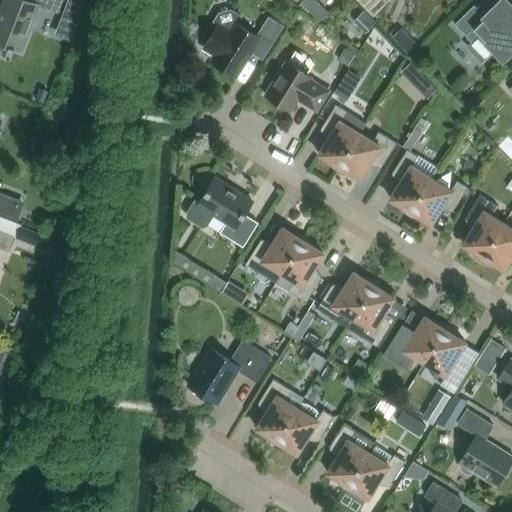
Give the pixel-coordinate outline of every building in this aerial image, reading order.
[(58,13),(62,0),(32,0),(32,2),(25,0),(3,0),(0,10),(0,42),(21,51),(39,6),(58,13)] [(68,0),(62,15),(55,35),(71,41),(78,21),(86,0),(68,0)] [(315,0),(302,0),(300,2),(319,21),(328,12),(315,0)] [(482,61),(494,49),(503,58),(511,49),(511,8),(504,0),(501,0),(485,16),(474,5),(454,24),(472,42),(468,46),(482,61)] [(256,36),(237,24),(242,17),(231,10),(218,13),(213,22),(218,25),(204,47),(216,55),(212,62),(235,76),(250,52),(262,60),(284,26),(268,16),(256,36)] [(401,47),(407,53),(417,44),(411,38),(401,47)] [(357,50),(348,44),(345,49),(344,48),(337,59),(347,66),(357,50)] [(286,60),(265,95),(291,111),(298,99),(317,110),(329,90),(310,78),(312,76),(286,60)] [(411,62),(401,72),(427,98),(436,89),(437,88),(411,62)] [(511,73),(503,82),(511,90),(511,73)] [(342,81),(336,92),(348,99),(354,89),(342,81)] [(39,88),(35,99),(43,103),(48,91),(39,88)] [(328,139),(319,154),(327,159),(329,162),(331,165),(334,168),(337,170),(360,133),(366,123),(354,116),(335,104),(320,129),(321,128),(331,134),(328,139)] [(413,128),(402,146),(406,149),(407,149),(409,150),(420,132),(413,128)] [(360,133),(337,170),(340,172),(344,173),(347,174),(351,174),(359,179),(372,160),(382,166),(381,167),(397,143),(378,131),(372,141),(360,133)] [(437,168),(409,150),(407,149),(406,149),(391,173),(392,174),(392,172),(402,179),(390,198),(398,204),(400,207),(403,210),(405,212),(408,214),(431,178),(437,168)] [(207,225),(214,214),(226,222),(220,232),(242,245),(257,223),(243,214),(252,201),(215,177),(199,202),(193,198),(185,212),(185,218),(201,227),(207,225)] [(422,219),(431,224),(443,204),(453,210),(452,211),(453,212),(468,187),(457,180),(450,190),(431,178),(408,214),(411,216),(415,217),(419,218),(422,219)] [(0,205),(22,214),(29,194),(0,183),(0,205)] [(481,260),(504,223),(492,216),(498,206),(480,194),(464,219),(465,219),(465,218),(475,224),(463,244),(471,249),(473,252),(476,255),(478,258),(481,260)] [(495,264),(504,269),(511,256),(511,228),(504,223),(481,260),(484,262),(488,263),(492,264),(495,264)] [(39,233),(20,225),(14,239),(34,246),(39,233)] [(260,239),(245,264),(263,275),(276,283),(282,273),(305,236),(301,235),(298,234),(294,233),(291,232),(282,227),(273,242),(270,247),(260,241),(261,239),(260,239)] [(0,248),(7,251),(13,236),(0,231),(0,248)] [(282,273),(276,283),(288,290),(306,302),(322,277),(321,277),(321,278),(311,272),(323,253),(315,247),(313,244),(310,241),(308,239),(305,236),(282,273)] [(222,288),(230,276),(181,245),(174,257),(222,288)] [(347,327),(376,281),(373,279),(369,278),(365,277),(362,277),(353,272),(341,291),(331,285),(332,284),(316,308),(334,320),(347,327)] [(347,327),(359,335),(377,347),(393,322),(392,322),(392,323),(382,317),(394,297),(386,292),(384,289),(381,286),(379,283),(376,281),(347,327)] [(240,288),(229,282),(222,293),(233,300),(240,288)] [(402,330),(403,328),(400,326),(382,354),(407,370),(415,357),(424,362),(447,325),(444,324),(440,323),(436,322),(433,321),(424,316),(412,336),(402,330)] [(453,361),(465,342),(457,337),(455,333),(453,330),(450,328),(447,325),(424,362),(443,374),(439,381),(450,388),(464,367),(463,366),(463,368),(453,361)] [(298,340),(305,330),(298,326),(292,336),(298,340)] [(490,341),(487,346),(502,356),(507,348),(492,338),(490,341)] [(188,385),(217,403),(236,369),(256,382),(272,358),(243,340),(230,360),(211,348),(188,385)] [(18,350),(0,342),(0,358),(12,364),(18,350)] [(511,359),(510,358),(498,378),(511,387),(511,388),(503,403),(511,408),(511,359)] [(265,413),(256,428),(264,433),(266,436),(269,439),(271,442),(274,444),(297,407),(303,397),(291,390),(273,378),(257,403),(258,403),(259,402),(268,408),(265,413)] [(450,396),(437,388),(427,404),(440,412),(450,396)] [(451,429),(467,402),(454,393),(437,421),(451,429)] [(397,406),(382,398),(374,411),(389,420),(397,406)] [(297,407),(274,444),(278,446),(281,447),(285,448),(288,448),(297,453),(309,434),(319,440),(318,441),(319,441),(334,416),(323,409),(320,414),(317,412),(316,409),(306,403),(303,403),(301,402),(298,408),(297,407)] [(473,471),(496,486),(501,478),(506,477),(510,469),(509,465),(511,459),(511,455),(485,439),(493,425),(466,408),(457,423),(476,435),(458,463),(460,464),(459,465),(460,469),(468,474),(472,473),(473,471)] [(403,410),(396,421),(408,428),(415,417),(403,410)] [(336,458),(327,472),(336,478),(337,481),(340,484),(342,486),(345,489),(368,452),(374,442),(344,423),(329,447),(329,448),(330,447),(339,453),(336,458)] [(368,452),(345,489),(349,490),(352,491),(356,492),(360,493),(368,498),(380,478),(390,484),(389,485),(390,486),(405,461),(394,454),(392,456),(375,445),(370,453),(368,452)] [(454,511),(461,500),(433,482),(425,495),(436,502),(429,511),(454,511)]
